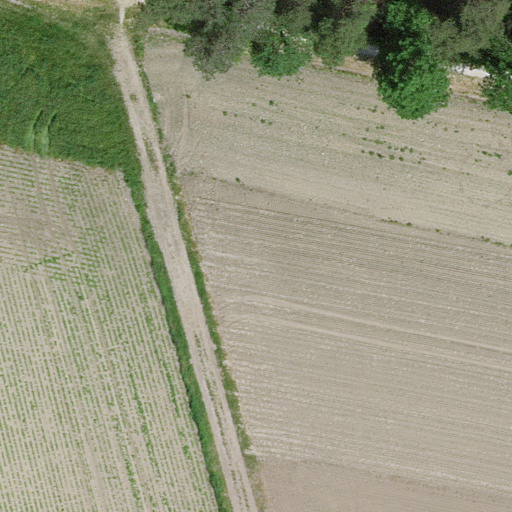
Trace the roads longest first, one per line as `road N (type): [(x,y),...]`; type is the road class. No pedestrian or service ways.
road 1 (track): [(0,157),(511,275)]
road 2 (track): [(156,195),(244,511)]
